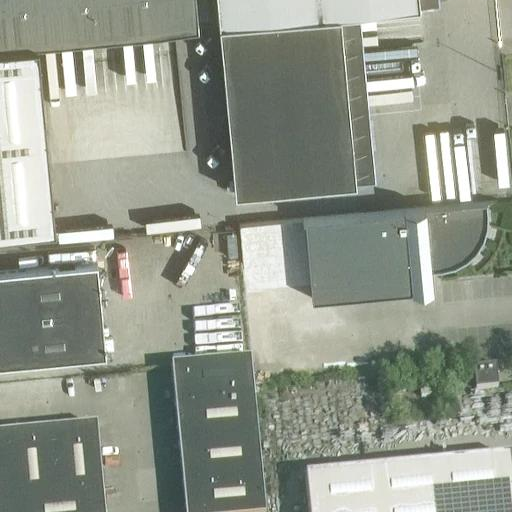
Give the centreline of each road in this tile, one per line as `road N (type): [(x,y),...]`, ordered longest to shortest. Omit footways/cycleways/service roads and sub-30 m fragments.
road 1 (unknown): [(465,39),(423,130),(393,172),(363,196),(239,212),(177,194)]
road 2 (unknown): [(177,194),(116,205),(77,178),(70,157),(77,128),(108,110),(143,117),(163,154)]
